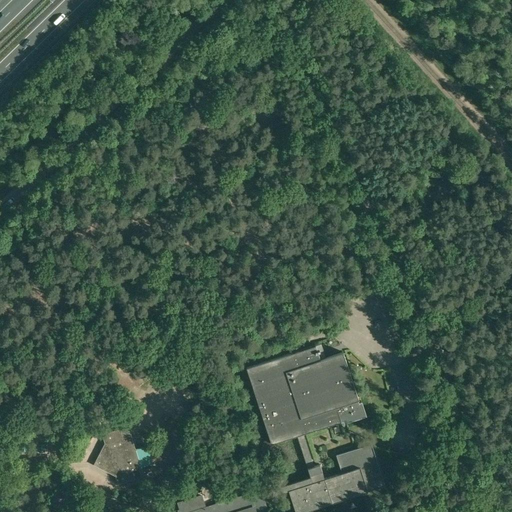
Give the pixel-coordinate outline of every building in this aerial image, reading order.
[(451,177),(427,180),(429,189),(441,187),(441,191),(453,189),(451,177)] [(303,433),(340,421),(345,420),(345,422),(366,415),(361,401),(358,402),(357,399),(343,351),(320,359),(315,345),(246,366),(270,443),(297,435),(308,468),(310,476),(266,491),(262,492),(262,491),(257,492),(256,490),(205,506),(202,493),(177,502),(179,508),(177,509),(177,511),(263,511),(268,509),(264,498),(267,497),(289,490),(295,511),(301,511),(368,490),(384,485),(371,444),(336,455),(341,472),(324,478),(320,464),(313,466),(303,433)] [(72,425),(64,423),(63,432),(71,433),(72,425)] [(141,467),(131,434),(122,437),(119,429),(102,434),(104,443),(93,464),(115,475),(117,484),(135,478),(132,470),(141,467)] [(0,511),(2,511),(2,500),(18,489),(10,477),(0,483),(0,511)]
